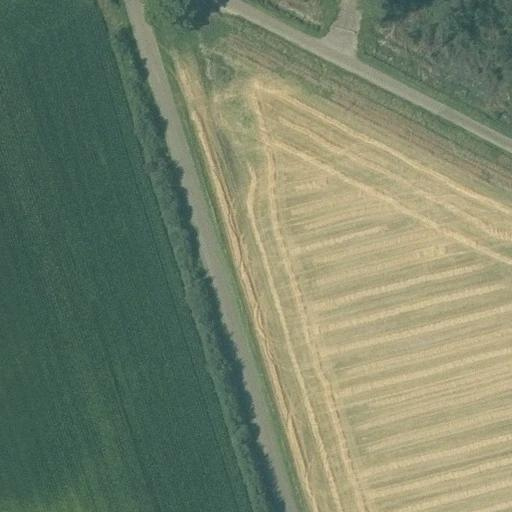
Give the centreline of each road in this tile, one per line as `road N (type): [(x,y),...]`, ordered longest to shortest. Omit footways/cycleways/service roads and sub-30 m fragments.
road 1 (unclassified): [(292,511),(132,0)]
road 2 (unclassified): [(209,0),(511,154)]
